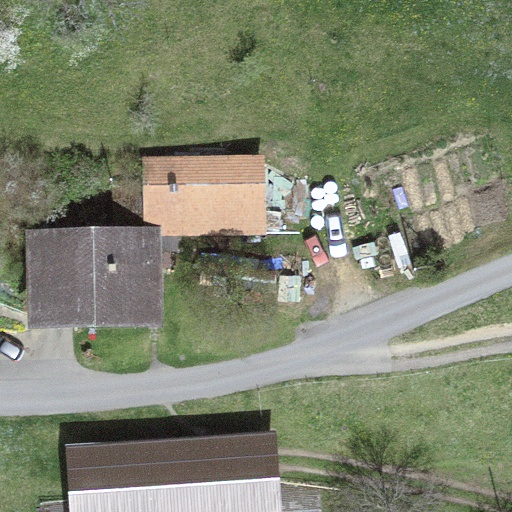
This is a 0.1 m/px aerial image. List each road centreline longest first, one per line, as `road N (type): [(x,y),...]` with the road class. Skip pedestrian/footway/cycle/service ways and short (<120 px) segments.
road 1 (unclassified): [(511,259),(319,346),(239,369),(136,389),(0,400)]
road 2 (track): [(319,346),(394,356),(511,338)]
